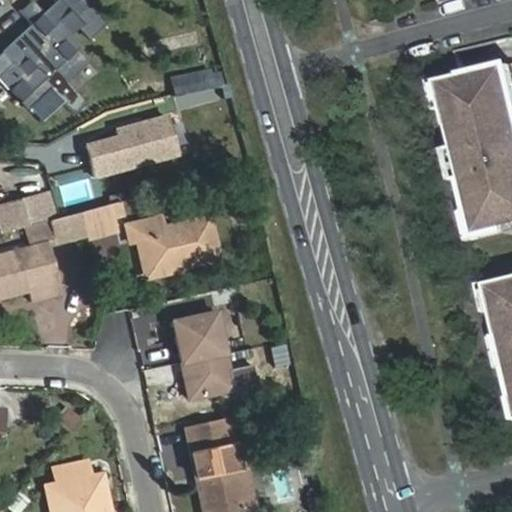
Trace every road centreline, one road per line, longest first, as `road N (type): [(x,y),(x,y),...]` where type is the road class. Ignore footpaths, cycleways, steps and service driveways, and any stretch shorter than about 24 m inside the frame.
road 1 (primary): [(235,0),(282,173),(351,361)]
road 2 (primary): [(351,361),(285,70)]
road 3 (residential): [(0,364),(82,370),(116,392),(134,426),(154,511)]
road 4 (residential): [(511,7),(285,70)]
road 5 (primary): [(395,504),(351,361)]
